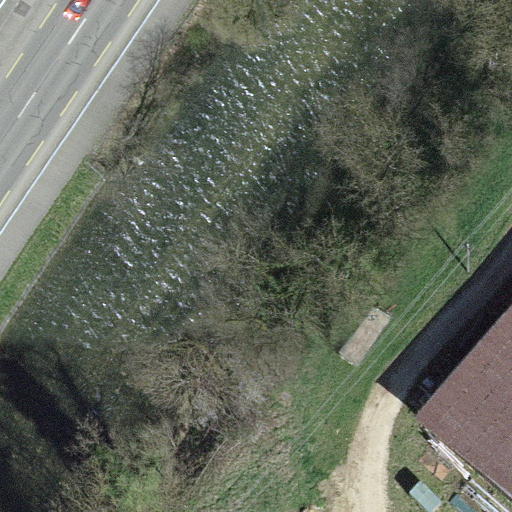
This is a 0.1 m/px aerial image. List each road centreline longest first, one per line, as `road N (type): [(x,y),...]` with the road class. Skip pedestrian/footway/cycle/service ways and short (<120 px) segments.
road 1 (track): [(511,227),(412,368),(378,492),(385,511)]
road 2 (primary): [(0,143),(96,0)]
